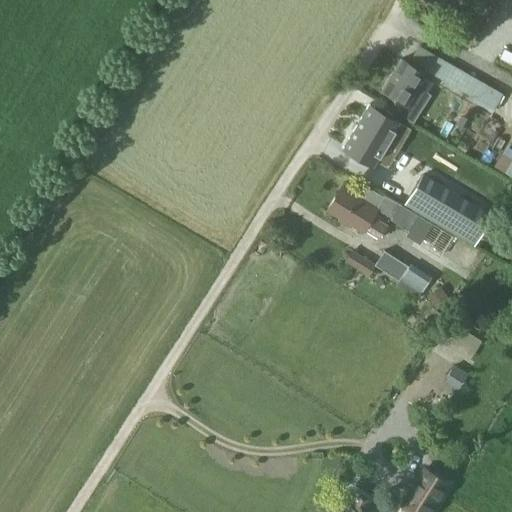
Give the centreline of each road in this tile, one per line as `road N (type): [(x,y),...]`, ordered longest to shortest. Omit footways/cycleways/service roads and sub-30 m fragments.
road 1 (track): [(76,511),(403,0)]
road 2 (unknown): [(141,409),(173,407),(262,448),(360,442)]
